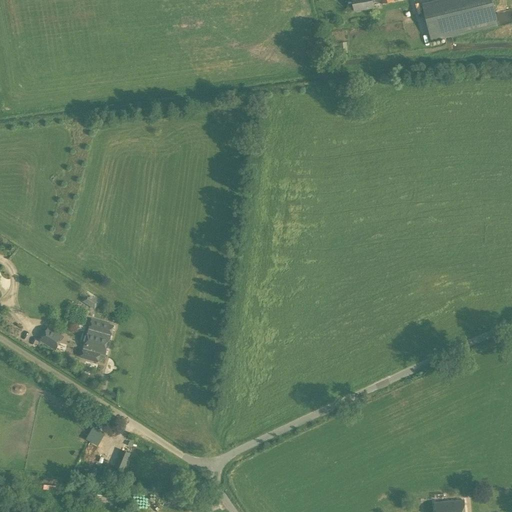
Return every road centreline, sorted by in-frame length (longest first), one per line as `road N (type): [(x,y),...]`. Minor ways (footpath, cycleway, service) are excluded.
road 1 (unclassified): [(206,468),(468,344),(511,331)]
road 2 (unclassified): [(206,468),(0,335)]
